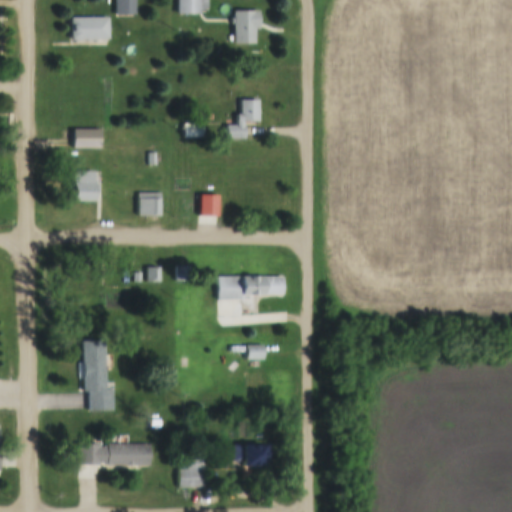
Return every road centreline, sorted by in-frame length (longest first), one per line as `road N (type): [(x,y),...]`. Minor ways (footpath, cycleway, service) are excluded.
road 1 (residential): [(309,511),(304,0)]
road 2 (residential): [(29,511),(27,0)]
road 3 (residential): [(0,238),(306,238)]
